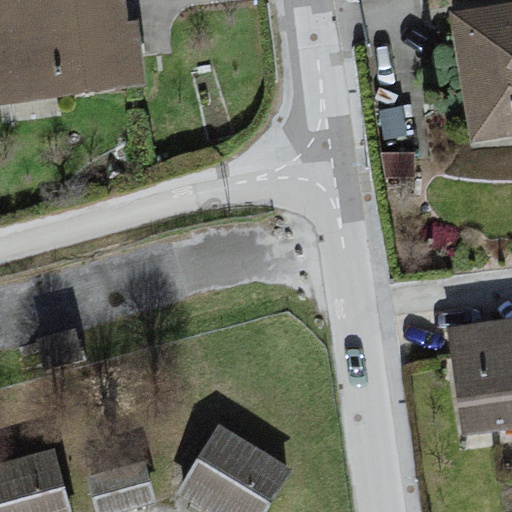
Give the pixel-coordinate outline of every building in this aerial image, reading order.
[(0,0),(0,69),(5,99),(130,79),(117,0),(0,0)] [(511,3),(453,13),(473,141),(511,134),(511,3)] [(511,322),(446,331),(460,436),(511,429),(511,322)] [(74,328),(37,337),(44,366),(81,357),(74,328)] [(207,511),(265,511),(290,470),(216,426),(176,493),(207,511)] [(0,463),(0,511),(69,511),(54,450),(0,463)] [(141,460),(87,475),(97,511),(108,511),(152,500),(141,460)]
